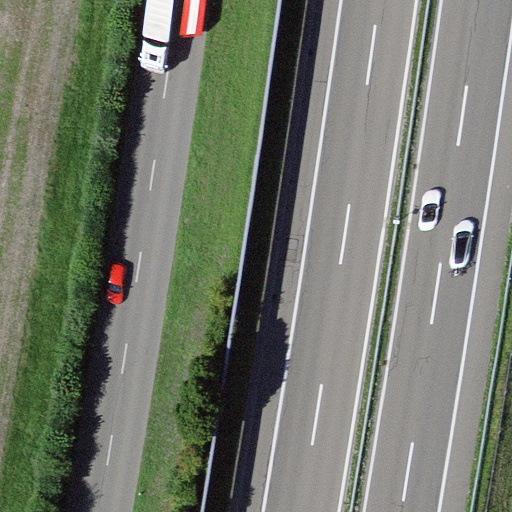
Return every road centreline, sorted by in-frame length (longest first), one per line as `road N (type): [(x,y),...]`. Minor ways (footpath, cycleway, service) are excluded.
road 1 (motorway): [(405,511),(464,182),(485,0)]
road 2 (motorway): [(383,0),(304,511)]
road 3 (tertiary): [(98,511),(176,0)]
